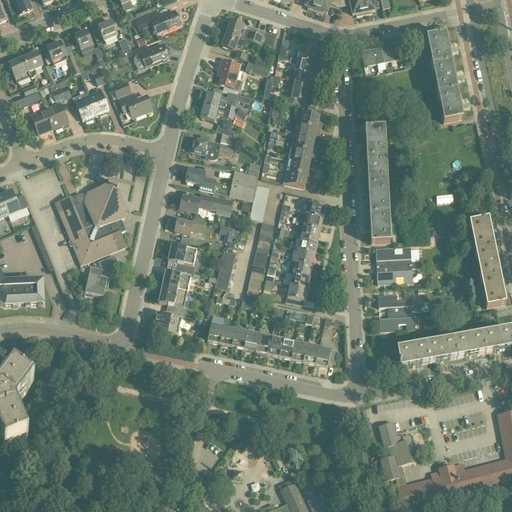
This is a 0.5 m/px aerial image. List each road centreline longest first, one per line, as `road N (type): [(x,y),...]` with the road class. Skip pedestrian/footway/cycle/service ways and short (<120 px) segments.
road 1 (residential): [(356,401),(337,35)]
road 2 (residential): [(356,401),(214,371),(194,465),(176,501),(165,506)]
road 3 (tertiary): [(469,11),(511,212)]
road 4 (residential): [(110,344),(125,333),(166,152)]
road 5 (residential): [(166,152),(213,0)]
road 6 (residential): [(356,401),(511,370)]
road 7 (residential): [(23,165),(92,140),(166,152)]
road 8 (residential): [(469,11),(337,35)]
